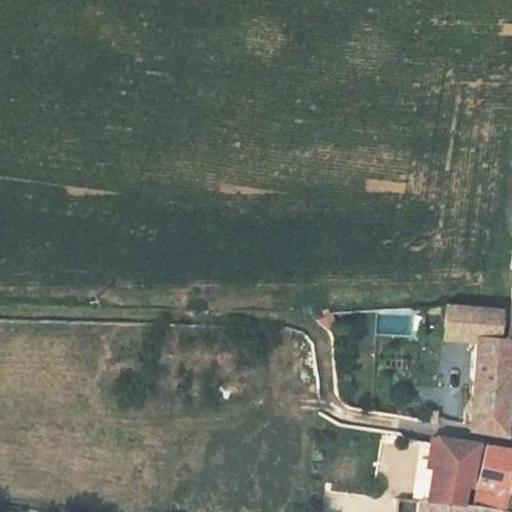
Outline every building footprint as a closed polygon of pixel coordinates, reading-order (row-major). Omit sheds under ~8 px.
[(466,442),(498,447),(499,424),(502,381),(511,381),(511,352),(504,352),(505,324),(440,322),(440,350),(471,352),(467,437),(466,442)] [(511,426),(499,424),(498,447),(511,449),(511,426)] [(383,445),(374,443),(373,454),(381,456),(383,445)] [(422,511),(463,511),(469,458),(423,452),(419,480),(425,481),(422,511)] [(471,511),(511,511),(511,464),(477,459),(471,511)]
